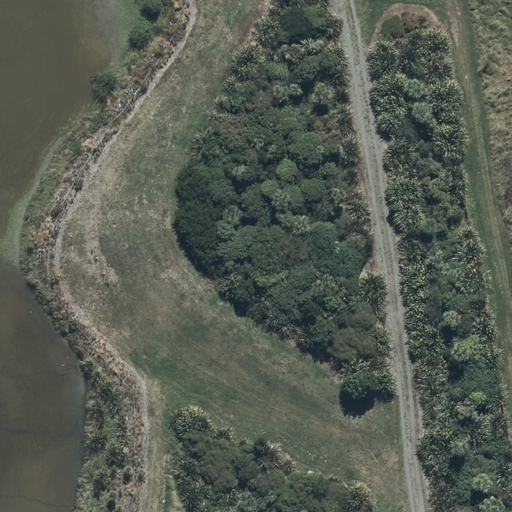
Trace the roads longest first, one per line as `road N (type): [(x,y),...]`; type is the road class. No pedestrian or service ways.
road 1 (track): [(346,0),(426,511)]
road 2 (track): [(511,224),(471,0)]
